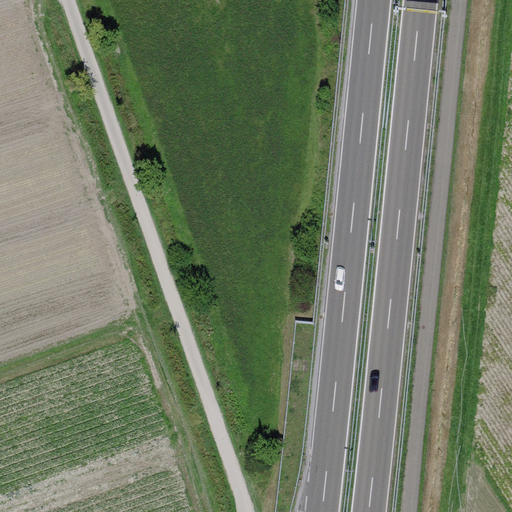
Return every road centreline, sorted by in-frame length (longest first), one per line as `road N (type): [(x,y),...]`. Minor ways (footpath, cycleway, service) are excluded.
road 1 (track): [(68,0),(244,511)]
road 2 (motorway): [(370,511),(422,0)]
road 3 (motorway): [(374,0),(323,511)]
